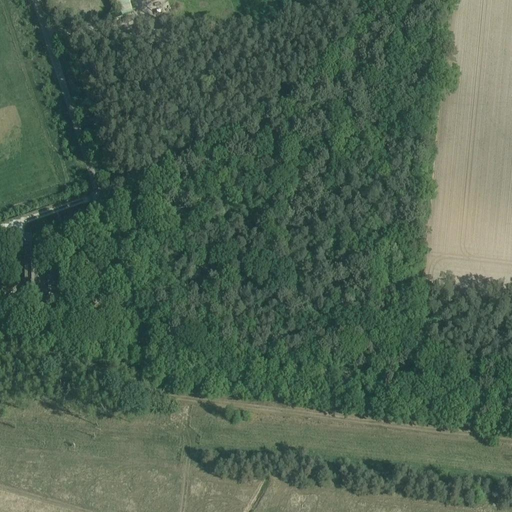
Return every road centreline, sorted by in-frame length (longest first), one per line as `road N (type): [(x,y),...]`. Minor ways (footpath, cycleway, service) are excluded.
road 1 (unclassified): [(147,352),(35,0)]
road 2 (unclassified): [(147,352),(511,395)]
road 3 (unclassified): [(147,352),(0,335)]
